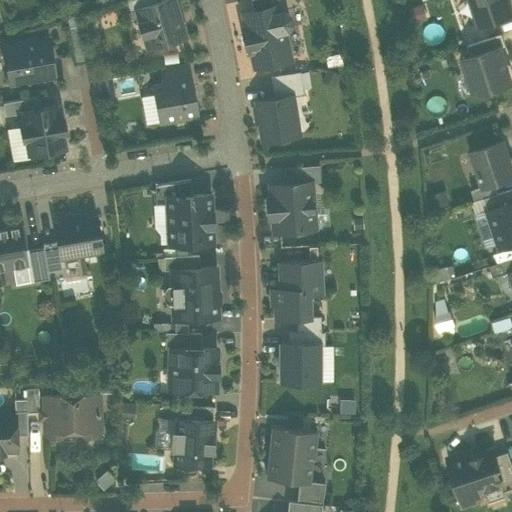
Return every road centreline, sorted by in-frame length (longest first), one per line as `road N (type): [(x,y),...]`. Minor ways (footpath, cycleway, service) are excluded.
road 1 (residential): [(236,154),(249,293),(243,497),(0,511)]
road 2 (residential): [(209,0),(236,154)]
road 3 (residential): [(102,174),(236,154)]
